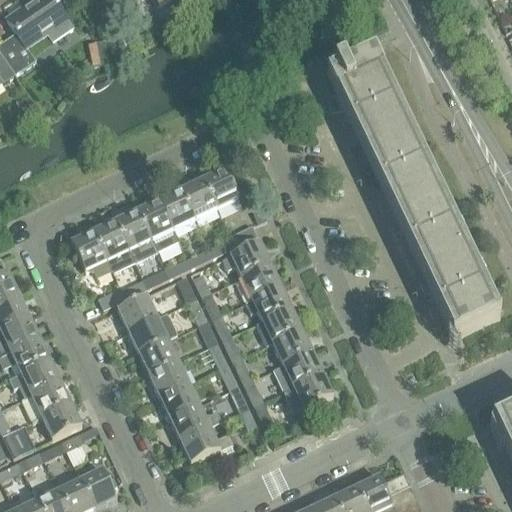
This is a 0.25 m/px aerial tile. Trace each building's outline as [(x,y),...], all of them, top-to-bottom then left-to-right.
[(0,49),(0,58),(15,80),(35,66),(26,54),(47,39),(52,46),(71,33),(47,0),(40,0),(5,25),(15,39),(0,49)] [(147,0),(157,15),(179,0),(216,0),(219,4),(224,0),(147,0)] [(118,39),(107,46),(117,61),(128,54),(118,39)] [(0,90),(15,80),(0,58),(0,90)] [(452,345),(500,322),(499,320),(493,323),(377,79),(382,77),(373,58),(345,72),(343,69),(333,74),(334,77),(326,81),(335,99),(340,97),(457,341),(452,343),(452,345)] [(28,101),(15,106),(19,118),(32,114),(28,101)] [(224,174),(201,185),(215,215),(239,204),(224,174)] [(201,185),(179,196),(193,225),(215,215),(201,185)] [(179,196),(157,206),(171,236),(193,225),(179,196)] [(157,206),(135,216),(150,246),(171,236),(157,206)] [(155,258),(150,246),(135,216),(114,226),(134,268),(155,258)] [(112,278),(134,268),(114,226),(92,237),(111,276),(112,278)] [(227,241),(228,243),(229,243),(233,253),(256,242),(250,230),(227,241)] [(96,283),(111,276),(92,237),(69,248),(83,278),(85,277),(93,277),(96,283)] [(229,243),(228,243),(206,253),(211,263),(233,253),(229,243)] [(234,273),(240,284),(269,270),(258,247),(221,265),(227,277),(234,273)] [(206,253),(185,264),(189,274),(211,263),(206,253)] [(168,284),(189,274),(185,264),(163,274),(168,284)] [(240,284),(250,306),(279,291),(269,270),(240,284)] [(163,274),(142,285),(146,294),(168,284),(163,274)] [(0,310),(18,301),(7,277),(0,280),(0,310)] [(192,284),(200,303),(210,298),(201,280),(192,284)] [(175,287),(186,310),(196,305),(185,283),(175,287)] [(124,305),(146,294),(142,285),(121,295),(119,295),(124,305)] [(254,314),(260,328),(290,314),(279,291),(250,306),(244,308),(248,317),(254,314)] [(102,316),(124,305),(119,295),(121,295),(120,292),(96,304),(102,316)] [(200,303),(211,324),(220,320),(210,298),(200,303)] [(0,310),(0,336),(29,323),(18,301),(0,310)] [(116,315),(127,338),(157,324),(146,301),(116,315)] [(186,310),(196,331),(206,327),(196,305),(186,310)] [(271,349),(271,350),(300,335),(290,314),(260,328),(255,330),(265,352),(271,349)] [(166,319),(157,324),(127,338),(137,359),(167,345),(176,341),(175,336),(170,324),(166,319)] [(211,324),(221,347),(231,342),(220,320),(211,324)] [(0,361),(1,363),(39,345),(29,323),(0,336),(0,361)] [(196,331),(207,354),(216,349),(206,327),(196,331)] [(271,350),(281,371),(311,357),(300,335),(271,350)] [(221,347),(232,368),(241,364),(231,342),(221,347)] [(14,370),(20,380),(50,366),(39,345),(1,363),(0,363),(0,371),(2,376),(14,370)] [(137,359),(148,382),(177,368),(167,345),(137,359)] [(227,371),(216,349),(207,354),(217,375),(227,371)] [(272,375),(283,397),(321,379),(311,357),(281,371),(272,375)] [(232,368),(242,390),(251,385),(241,364),(232,368)] [(20,380),(30,403),(60,388),(50,366),(20,380)] [(148,382),(158,404),(188,389),(177,368),(148,382)] [(217,375),(228,397),(237,392),(227,371),(217,375)] [(332,402),(321,379),(283,397),(280,398),(286,409),(297,404),(303,416),(332,402)] [(262,407),(251,385),(242,390),(252,412),(262,407)] [(32,428),(41,424),(71,410),(60,388),(30,403),(22,407),(32,428)] [(158,404),(168,425),(198,411),(188,389),(158,404)] [(228,397),(238,419),(247,414),(237,392),(228,397)] [(273,430),(262,407),(252,412),(263,435),(273,430)] [(81,431),(71,410),(41,424),(51,445),(81,431)] [(203,423),(198,411),(168,425),(179,447),(208,433),(221,427),(216,417),(203,423)] [(257,433),(247,414),(238,419),(247,438),(257,433)] [(0,438),(2,443),(12,438),(1,417),(0,417),(0,438)] [(511,417),(492,427),(493,428),(498,425),(511,454),(511,417)] [(24,432),(12,438),(22,460),(34,454),(24,432)] [(214,445),(208,433),(179,447),(189,470),(231,450),(226,440),(214,445)] [(22,460),(12,438),(2,443),(13,464),(22,460)] [(79,438),(60,448),(64,457),(84,448),(79,438)] [(60,448),(38,458),(43,468),(64,457),(60,448)] [(33,461),(17,469),(21,478),(43,468),(38,458),(33,461)] [(17,469),(0,476),(0,488),(21,478),(17,469)] [(101,474),(78,485),(90,511),(99,511),(115,504),(101,474)] [(402,479),(381,489),(387,502),(408,492),(402,479)] [(355,492),(364,511),(391,511),(387,502),(381,489),(377,482),(355,492)] [(90,511),(78,485),(56,496),(63,511),(90,511)] [(337,511),(364,511),(355,492),(333,503),(337,511)] [(395,511),(414,503),(408,492),(387,502),(391,511),(395,511)] [(63,511),(56,496),(35,506),(37,511),(63,511)] [(337,511),(333,503),(314,511),(337,511)] [(395,511),(417,511),(414,503),(395,511)]
